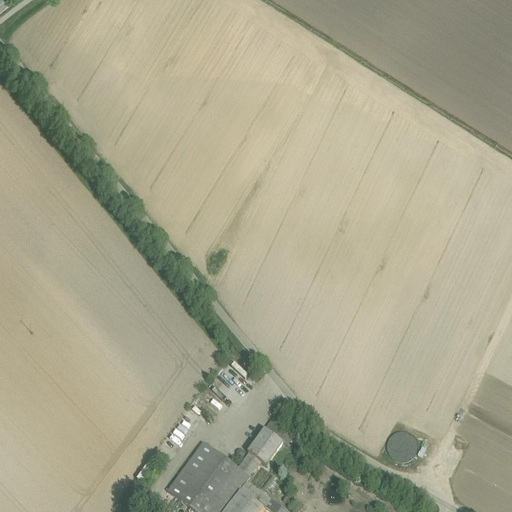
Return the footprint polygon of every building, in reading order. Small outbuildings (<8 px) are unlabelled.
[(289,433),(276,418),(266,432),(282,444),(289,433)] [(266,432),(265,432),(248,456),(249,456),(238,471),(251,480),(261,465),(266,469),(283,445),(282,444),(266,432)] [(289,433),(282,444),(283,445),(287,448),(293,440),(294,439),(289,433)] [(393,437),(389,441),(387,446),(387,452),(389,457),(393,462),(398,464),(404,465),(409,463),(414,460),(417,455),(418,449),(417,443),(414,439),(409,435),(404,434),(398,434),(393,437)] [(238,471),(203,445),(167,494),(192,511),(226,511),(247,485),(251,480),(238,471)] [(247,485),(226,511),(266,511),(273,503),(247,485)] [(284,511),(273,503),(266,511),(284,511)]
